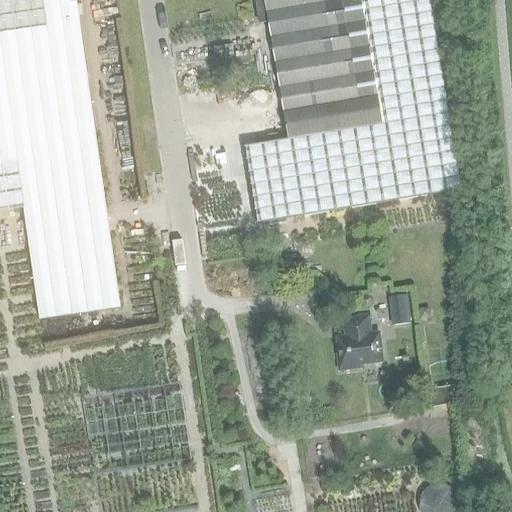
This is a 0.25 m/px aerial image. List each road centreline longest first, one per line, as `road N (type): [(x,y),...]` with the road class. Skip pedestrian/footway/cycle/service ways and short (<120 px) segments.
road 1 (unclassified): [(147,0),(190,303)]
road 2 (unknown): [(155,57),(247,50),(260,90),(251,105),(163,117)]
